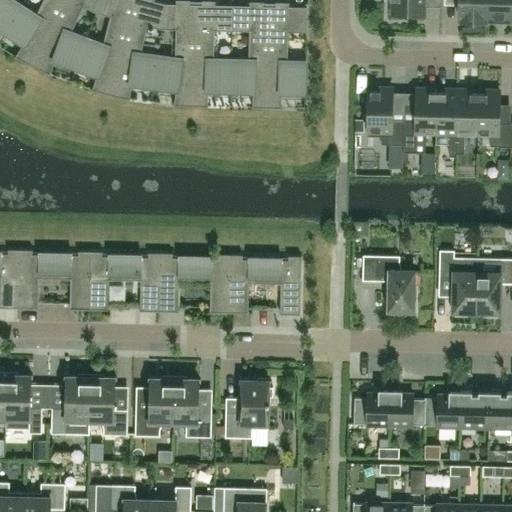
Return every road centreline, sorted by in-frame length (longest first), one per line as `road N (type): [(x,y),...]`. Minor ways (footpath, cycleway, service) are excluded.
road 1 (residential): [(0,330),(186,333),(219,351),(309,352),(350,338),(511,341)]
road 2 (residential): [(511,60),(359,56),(340,41),(340,0)]
